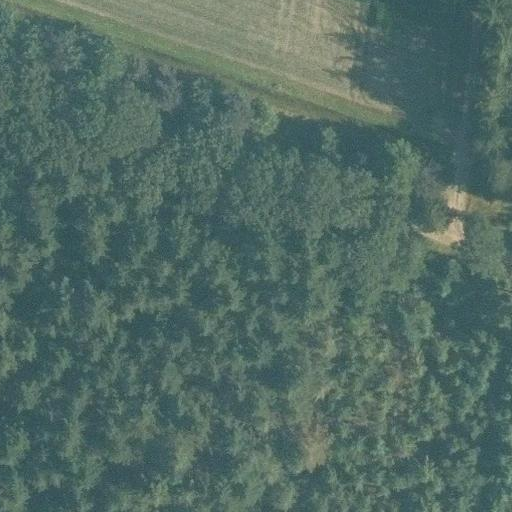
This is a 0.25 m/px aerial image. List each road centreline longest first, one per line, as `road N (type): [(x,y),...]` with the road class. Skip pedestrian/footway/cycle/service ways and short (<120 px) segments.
road 1 (track): [(511,264),(0,100)]
road 2 (track): [(325,208),(273,511)]
road 3 (track): [(418,235),(450,0)]
